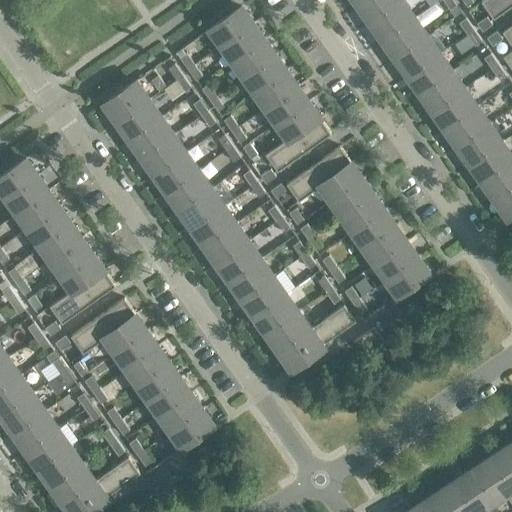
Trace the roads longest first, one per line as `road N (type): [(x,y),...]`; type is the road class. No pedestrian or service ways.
road 1 (residential): [(321,481),(0,26)]
road 2 (residential): [(511,305),(300,0)]
road 3 (residential): [(321,481),(511,356)]
